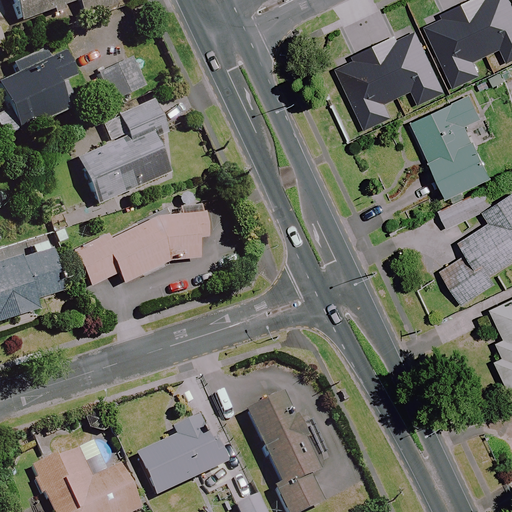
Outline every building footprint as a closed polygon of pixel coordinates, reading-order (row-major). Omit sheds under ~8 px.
[(5,0),(16,25),(72,2),(79,19),(111,7),(107,0),(5,0)] [(489,53),(467,14),(442,28),(448,38),(437,44),(429,31),(383,57),(390,69),(365,84),(363,80),(345,90),(366,127),(413,101),(411,97),(489,53)] [(67,83),(58,59),(0,82),(0,108),(3,117),(0,118),(0,137),(73,110),(63,84),(67,83)] [(133,65),(123,69),(121,64),(104,71),(94,76),(106,105),(144,89),(133,65)] [(410,127),(405,129),(410,140),(415,137),(443,200),(487,180),(463,127),(478,121),(467,97),(409,123),(410,127)] [(154,118),(147,102),(95,124),(105,147),(72,161),(92,207),(164,176),(148,139),(161,134),(154,118)] [(511,195),(490,206),(482,190),(436,212),(446,231),(481,214),(487,225),(456,240),(466,260),(441,273),(460,312),(491,296),(488,289),(494,287),(487,274),(511,262),(511,195)] [(65,221),(57,200),(40,206),(48,227),(55,225),(65,221)] [(208,237),(205,212),(157,217),(110,240),(107,234),(73,252),(90,287),(117,274),(123,285),(169,262),(200,259),(199,239),(208,237)] [(55,296),(46,254),(0,264),(0,321),(32,314),(29,302),(55,296)] [(511,298),(488,310),(502,340),(494,344),(501,359),(493,363),(507,392),(511,389),(511,298)] [(301,417),(288,423),(277,396),(242,411),(273,484),(266,487),(276,511),(317,511),(325,509),(310,474),(323,469),(301,417)] [(201,478),(225,466),(213,443),(207,446),(195,419),(170,430),(174,439),(132,459),(151,501),(201,478)] [(33,480),(29,482),(37,499),(40,497),(45,507),(47,511),(136,511),(116,468),(87,482),(74,452),(56,460),(54,456),(44,460),(27,468),(33,480)] [(259,511),(253,498),(246,501),(236,506),(232,508),(233,511),(259,511)]
